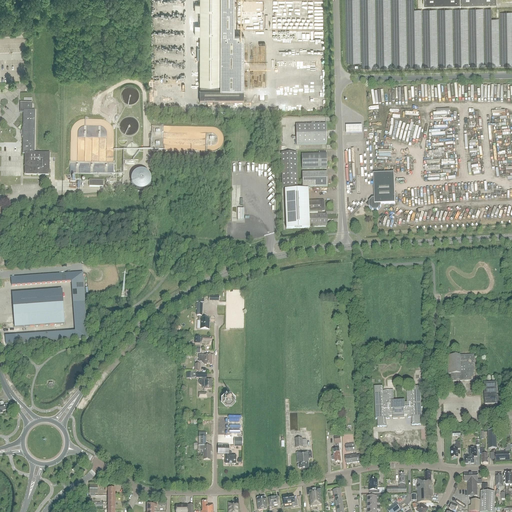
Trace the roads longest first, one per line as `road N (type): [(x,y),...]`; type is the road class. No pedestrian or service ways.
road 1 (tertiary): [(343,247),(260,258),(205,281),(143,321),(66,412)]
road 2 (unclassified): [(214,491),(217,315)]
road 3 (unclassified): [(337,79),(511,74)]
road 4 (tertiary): [(511,236),(343,247)]
road 5 (unclassified): [(343,247),(337,79)]
road 6 (unknown): [(0,328),(69,320),(63,286),(0,287)]
road 7 (unclassified): [(345,473),(214,491)]
road 8 (unclassified): [(438,467),(435,346)]
